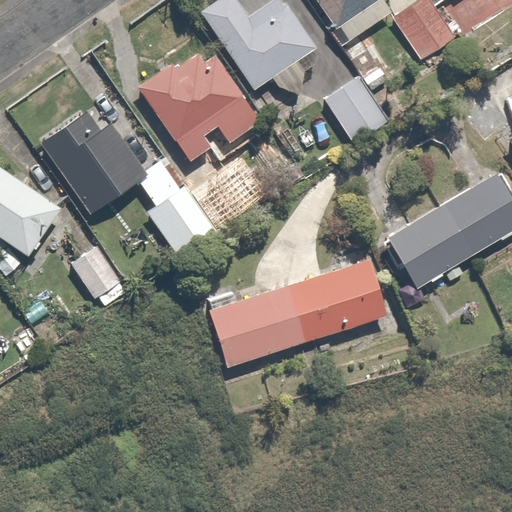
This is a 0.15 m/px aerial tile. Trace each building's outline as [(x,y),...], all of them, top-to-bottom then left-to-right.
[(299,58),(317,46),(285,0),(219,0),(202,12),(253,88),(271,76),(283,95),(311,76),(299,58)] [(317,0),(347,42),(384,15),(374,1),(375,0),(317,0)] [(433,0),(423,0),(396,22),(425,58),(458,31),(433,0)] [(150,127),(161,119),(195,172),(269,124),(249,93),(216,42),(177,68),(171,58),(136,80),(146,95),(134,102),(150,127)] [(360,77),(325,100),(353,143),(388,120),(360,77)] [(148,212),(177,256),(218,228),(216,225),(193,191),(167,152),(143,168),(113,123),(101,131),(87,109),(36,143),(86,217),(138,182),(155,207),(148,212)] [(0,164),(0,237),(27,255),(60,204),(0,164)] [(226,169),(193,191),(216,225),(249,203),(226,169)] [(387,234),(413,284),(511,232),(511,205),(497,177),(387,234)] [(96,244),(70,262),(102,309),(128,291),(96,244)] [(210,304),(227,362),(387,316),(371,258),(210,304)]
